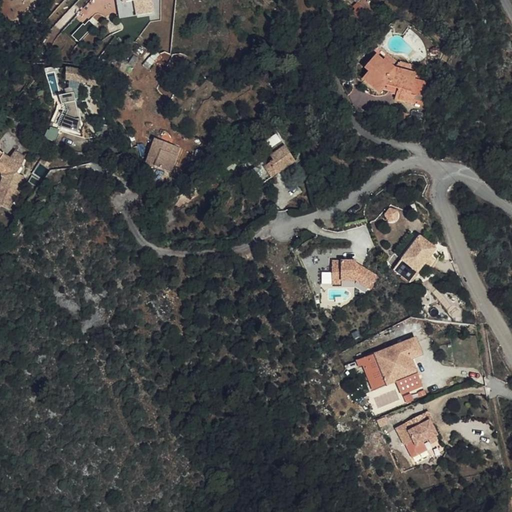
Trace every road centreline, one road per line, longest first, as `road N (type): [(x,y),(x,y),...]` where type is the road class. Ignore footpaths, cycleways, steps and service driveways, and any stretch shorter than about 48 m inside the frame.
road 1 (residential): [(511,349),(472,278),(440,184),(446,173),(461,172),(511,209)]
road 2 (unknown): [(428,163),(416,146),(352,127),(335,94),(323,28)]
road 3 (track): [(511,477),(480,323),(487,308)]
